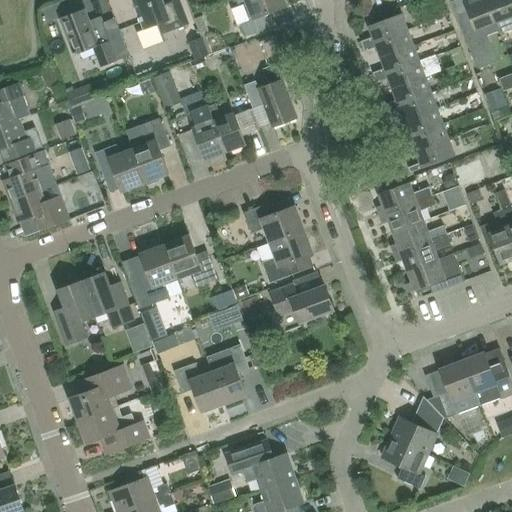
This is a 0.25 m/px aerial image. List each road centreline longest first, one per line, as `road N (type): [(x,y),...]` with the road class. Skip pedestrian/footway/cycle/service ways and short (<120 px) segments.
road 1 (residential): [(9,273),(26,254),(317,153)]
road 2 (residential): [(77,511),(3,297),(9,273)]
road 3 (residential): [(391,338),(371,315),(317,153)]
road 4 (residential): [(192,445),(373,377)]
road 5 (residential): [(317,153),(323,2)]
road 6 (residential): [(355,511),(339,461),(373,377)]
road 7 (residential): [(391,338),(417,338),(511,303)]
